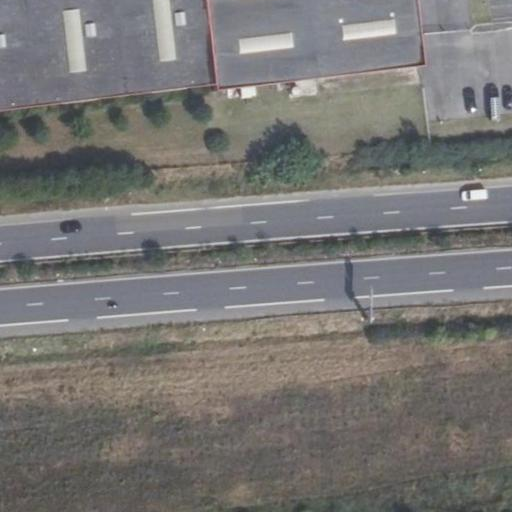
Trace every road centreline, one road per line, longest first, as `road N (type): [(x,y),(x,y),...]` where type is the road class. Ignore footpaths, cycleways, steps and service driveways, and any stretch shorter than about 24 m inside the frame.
road 1 (trunk): [(511,202),(0,244)]
road 2 (trunk): [(0,309),(511,268)]
